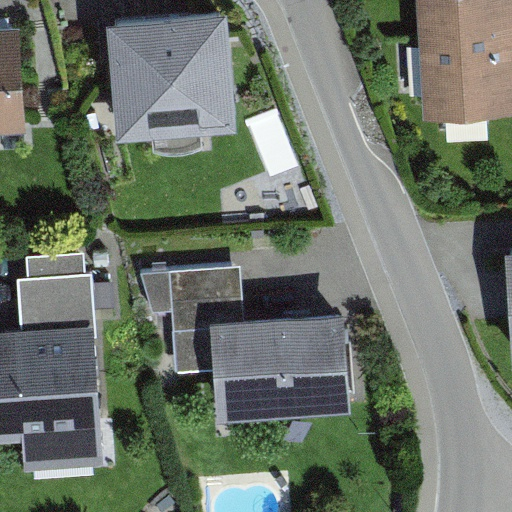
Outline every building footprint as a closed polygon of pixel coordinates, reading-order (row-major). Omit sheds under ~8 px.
[(511,0),(419,0),(426,112),(511,107),(511,0)] [(230,2),(108,11),(114,85),(117,131),(239,122),(230,2)] [(12,15),(0,15),(0,127),(21,126),(12,15)] [(246,310),(243,262),(151,268),(141,268),(153,309),(174,308),(177,367),(215,365),(217,412),(352,403),(346,304),(246,310)] [(21,332),(0,333),(0,442),(24,441),(25,460),(109,453),(95,271),(17,277),(21,332)]
